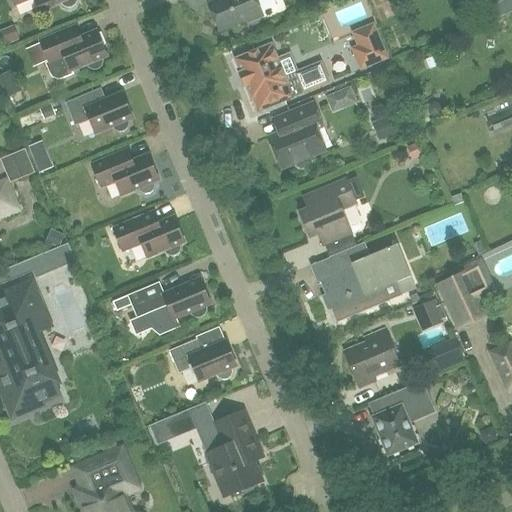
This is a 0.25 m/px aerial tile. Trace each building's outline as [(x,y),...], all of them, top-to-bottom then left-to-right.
[(34,0),(40,12),(60,3),(61,5),(62,6),(63,7),(65,8),(67,9),(68,9),(70,9),(72,9),(73,8),(75,7),(76,6),(77,4),(78,3),(78,1),(78,0),(12,0),(15,6),(28,0),(34,0)] [(221,0),(209,5),(220,31),(247,19),(249,23),(263,17),(262,13),(256,0),(221,0)] [(495,19),(511,12),(511,0),(505,0),(490,6),(495,19)] [(76,27),(68,30),(40,42),(49,63),(46,64),(50,75),(53,78),(57,80),(62,80),(73,75),(71,72),(86,65),(87,67),(88,68),(89,69),(91,70),(92,71),(94,71),(96,71),(97,71),(99,70),(100,69),(102,68),(103,66),(103,65),(104,63),(104,62),(104,60),(103,58),(107,57),(103,47),(106,45),(102,33),(97,34),(96,32),(80,39),(76,27)] [(366,42),(357,46),(353,48),(362,69),(386,58),(379,40),(367,45),(366,42)] [(242,75),(245,81),(246,84),(245,85),(245,86),(247,86),(252,99),(253,98),(259,111),(292,98),(291,97),(303,93),(329,82),(321,64),(296,74),(299,82),(287,87),(286,85),(287,84),(284,77),(279,79),(274,66),(279,64),(271,46),(236,60),(242,74),(240,74),(240,76),(242,75)] [(96,134),(112,127),(113,129),(114,130),(115,131),(116,132),(118,133),(119,133),(121,133),(123,133),(124,132),(126,132),(127,131),(128,129),(129,128),(129,127),(130,125),(130,123),(129,122),(129,120),(133,119),(122,94),(99,104),(94,92),(66,104),(75,126),(90,120),(96,134)] [(314,105),(281,119),(272,123),(277,135),(269,139),(281,169),(296,163),(298,167),(302,169),(309,166),(311,161),(309,158),(320,153),(315,141),(318,140),(319,136),(316,128),(322,125),(314,105)] [(391,116),(372,124),(379,142),(398,134),(391,116)] [(35,173),(25,150),(1,160),(10,183),(35,173)] [(122,196),(138,189),(139,191),(140,192),(141,193),(142,194),(144,195),(146,195),(147,195),(149,195),(151,194),(152,193),(153,192),(154,190),(155,189),(155,187),(156,185),(155,184),(155,182),(159,181),(148,156),(132,162),(128,151),(92,166),(101,188),(116,182),(122,196)] [(355,201),(364,197),(356,180),(348,183),(347,181),(303,199),(307,210),(300,213),(310,238),(317,235),(322,247),(352,234),(347,223),(342,209),(356,203),(355,201)] [(0,215),(16,209),(6,184),(0,186),(0,215)] [(148,258),(164,251),(165,253),(166,254),(167,255),(168,256),(170,257),(172,257),(173,257),(175,257),(177,256),(178,255),(179,254),(180,252),(181,251),(181,249),(181,248),(181,246),(181,244),(184,243),(174,218),(158,224),(154,213),(114,230),(124,254),(142,246),(148,258)] [(0,273),(0,285),(33,272),(36,279),(75,263),(68,245),(0,273)] [(361,245),(326,259),(326,261),(327,261),(331,270),(330,270),(332,273),(319,279),(318,284),(323,296),(322,297),(328,312),(332,310),(337,323),(389,302),(381,282),(388,279),(395,282),(396,283),(411,277),(398,245),(366,258),(361,245)] [(511,246),(490,254),(501,288),(511,284),(511,246)] [(470,279),(485,272),(480,262),(465,269),(466,273),(438,286),(458,329),(458,330),(488,316),(470,279)] [(177,319),(190,313),(191,315),(192,316),(193,317),(194,318),(196,319),(198,319),(199,319),(201,319),(203,318),(204,317),(205,316),(206,314),(207,313),(207,311),(207,310),(207,308),(207,306),(210,305),(200,280),(164,295),(160,283),(113,303),(117,312),(132,306),(138,321),(144,318),(162,332),(180,325),(177,319)] [(0,392),(5,404),(21,397),(28,414),(43,407),(41,401),(61,392),(36,332),(49,327),(31,285),(0,298),(0,346),(8,365),(0,368),(0,392)] [(67,313),(77,350),(95,345),(81,293),(73,295),(77,311),(67,313)] [(412,310),(422,333),(445,323),(435,300),(412,310)] [(400,367),(385,330),(365,338),(369,347),(347,356),(360,389),(375,382),(373,378),(400,367)] [(199,382),(215,375),(216,377),(217,378),(219,379),(220,380),(222,381),(223,381),(225,381),(227,381),(228,380),(230,379),(231,378),(232,377),(233,375),(233,373),(233,372),(233,370),(232,368),(236,367),(226,342),(202,352),(197,340),(170,352),(179,374),(193,368),(199,382)] [(466,364),(456,340),(431,351),(440,374),(466,364)] [(493,354),(510,391),(511,389),(511,349),(510,346),(493,354)] [(430,379),(377,401),(382,414),(372,418),(388,456),(418,444),(409,424),(414,422),(417,415),(415,410),(431,404),(423,383),(430,380),(430,379)] [(254,462),(264,458),(254,436),(253,436),(249,427),(250,426),(249,424),(248,424),(244,415),(245,414),(244,412),(214,425),(205,404),(188,411),(207,455),(206,455),(224,498),(241,491),(244,492),(250,490),(251,487),(263,482),(254,462)] [(171,438),(164,421),(149,427),(157,444),(171,438)] [(101,487),(78,497),(84,511),(130,511),(118,481),(133,475),(122,449),(90,462),(101,487)]
